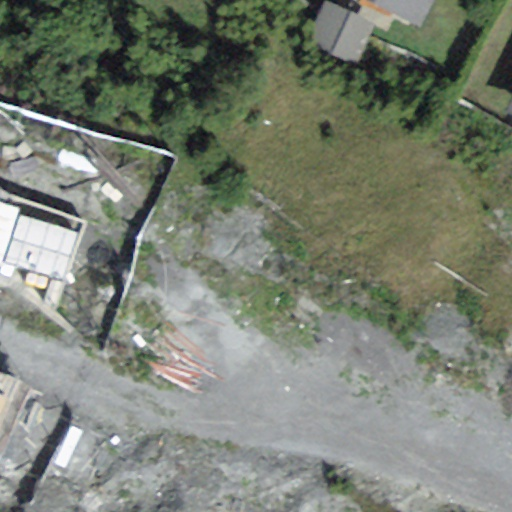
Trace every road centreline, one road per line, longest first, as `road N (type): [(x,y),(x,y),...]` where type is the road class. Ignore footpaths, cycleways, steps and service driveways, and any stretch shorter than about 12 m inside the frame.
road 1 (track): [(511,509),(385,435),(330,434),(255,475),(210,480),(166,462),(0,344)]
road 2 (track): [(318,440),(301,414),(140,283),(0,182)]
